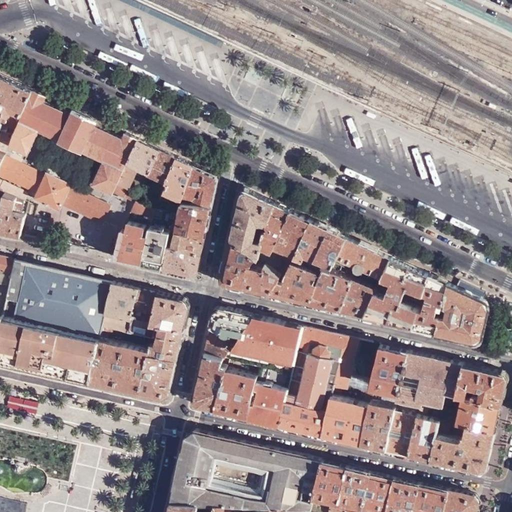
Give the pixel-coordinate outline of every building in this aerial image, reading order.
[(120,0),(221,48),(224,41),(137,0),(120,0)] [(0,109),(21,118),(34,88),(0,72),(0,109)] [(34,88),(21,118),(14,135),(6,152),(22,159),(25,152),(27,153),(38,130),(103,160),(92,183),(113,193),(114,192),(135,202),(135,200),(139,194),(128,188),(117,183),(127,163),(128,161),(139,137),(126,131),(123,139),(95,126),(98,119),(76,108),(72,115),(44,102),(47,95),(34,88)] [(21,118),(0,109),(0,123),(5,125),(6,124),(12,126),(9,133),(14,135),(21,118)] [(0,130),(0,151),(6,153),(6,152),(14,135),(9,133),(0,130)] [(149,171),(160,147),(139,137),(128,161),(141,167),(149,171)] [(167,179),(178,155),(160,147),(149,171),(167,179)] [(183,198),(194,163),(178,155),(167,179),(169,180),(165,190),(183,198)] [(45,176),(4,157),(2,164),(0,167),(0,175),(37,192),(35,197),(60,209),(62,204),(103,223),(111,206),(70,186),(72,184),(47,173),(45,176)] [(137,168),(127,163),(117,183),(128,188),(137,168)] [(215,173),(194,163),(183,198),(182,202),(212,205),(218,179),(215,173)] [(0,186),(0,190),(5,196),(19,199),(20,190),(0,185),(0,186)] [(265,228),(278,201),(250,188),(243,191),(233,235),(252,248),(257,252),(265,228)] [(5,196),(0,218),(0,229),(22,235),(30,201),(19,199),(5,196)] [(135,200),(135,202),(130,211),(151,218),(153,210),(135,200)] [(294,209),(278,201),(265,228),(257,252),(265,257),(294,209)] [(206,234),(212,205),(182,202),(177,223),(172,222),(171,230),(175,229),(179,229),(206,234)] [(314,218),(294,209),(265,257),(284,271),(293,256),(295,251),(314,218)] [(171,230),(172,222),(174,213),(153,210),(151,218),(148,235),(141,262),(162,267),(167,244),(168,244),(169,240),(171,230)] [(332,226),(314,218),(295,251),(309,257),(313,259),(332,226)] [(122,229),(116,256),(141,262),(148,235),(144,234),(146,225),(130,221),(127,230),(122,229)] [(349,235),(332,226),(313,259),(332,267),(334,263),(339,254),(349,235)] [(202,252),(206,234),(179,229),(175,229),(171,230),(169,240),(173,241),(173,245),(202,252)] [(252,248),(233,235),(224,274),(229,282),(245,286),(252,248)] [(394,256),(349,235),(339,254),(356,262),(355,264),(356,266),(359,268),(362,269),(366,266),(377,272),(375,276),(383,280),(384,280),(394,256)] [(198,269),(202,252),(173,245),(173,241),(169,240),(168,244),(167,244),(162,267),(191,274),(198,269)] [(265,257),(257,252),(252,248),(245,286),(272,292),(284,271),(265,257)] [(0,319),(3,320),(4,313),(16,258),(0,254),(0,319)] [(293,256),(284,271),(272,292),(312,301),(332,267),(313,259),(309,257),(306,262),(293,256)] [(399,258),(394,256),(384,280),(383,280),(382,284),(380,287),(368,314),(390,319),(415,325),(421,306),(409,300),(414,287),(426,291),(431,273),(399,258)] [(16,258),(4,313),(102,337),(104,325),(114,281),(16,258)] [(332,267),(312,301),(344,308),(356,277),(332,267)] [(450,282),(431,273),(426,291),(429,293),(424,307),(421,306),(415,325),(438,330),(450,282)] [(356,277),(344,308),(368,314),(380,287),(356,277)] [(458,285),(450,282),(438,330),(476,339),(482,335),(489,305),(485,297),(488,290),(462,278),(458,285)] [(114,281),(104,325),(114,327),(130,330),(133,316),(135,306),(139,286),(114,281)] [(159,291),(139,286),(135,306),(152,310),(150,320),(133,316),(130,330),(143,333),(155,336),(158,322),(153,321),(159,291)] [(185,297),(159,291),(153,321),(158,322),(185,328),(190,304),(185,297)] [(216,311),(213,324),(241,342),(258,314),(223,306),(216,311)] [(102,337),(4,313),(3,320),(0,332),(0,358),(93,378),(102,337)] [(238,348),(297,361),(306,325),(258,314),(241,342),(238,348)] [(185,328),(158,322),(155,336),(151,351),(178,357),(185,328)] [(213,324),(209,341),(235,351),(236,352),(238,348),(241,342),(213,324)] [(104,325),(102,337),(93,378),(118,384),(127,341),(109,336),(109,332),(113,332),(114,327),(104,325)] [(291,386),(282,423),(324,432),(337,383),(349,386),(352,375),(361,337),(306,325),(297,361),(291,386)] [(127,341),(118,384),(143,390),(151,351),(155,336),(143,333),(142,339),(147,340),(146,345),(127,341)] [(209,341),(206,351),(228,358),(232,359),(235,351),(209,341)] [(401,391),(411,349),(382,342),(373,380),(372,384),(401,391)] [(465,361),(411,349),(401,391),(400,397),(422,403),(423,402),(424,398),(446,402),(449,390),(457,392),(465,361)] [(151,351),(143,390),(164,394),(171,391),(178,357),(151,351)] [(199,404),(218,408),(230,366),(231,364),(227,363),(228,358),(206,351),(196,397),(199,404)] [(505,371),(465,361),(457,392),(466,394),(503,403),(509,378),(505,371)] [(230,366),(218,408),(249,415),(259,379),(260,375),(230,366)] [(352,375),(349,386),(370,391),(372,384),(373,380),(352,375)] [(291,386),(259,379),(249,415),(282,423),(291,386)] [(337,383),(324,432),(362,441),(373,397),(375,392),(370,391),(349,386),(337,383)] [(468,421),(497,428),(503,403),(466,394),(459,419),(468,421)] [(373,397),(362,441),(387,447),(397,406),(398,403),(373,397)] [(397,406),(387,447),(410,452),(420,412),(397,406)] [(420,412),(410,452),(432,457),(442,417),(420,412)] [(442,417),(432,457),(483,468),(489,465),(497,428),(468,421),(465,432),(463,434),(450,431),(453,417),(443,415),(442,417)] [(317,495),(326,459),(197,429),(188,434),(172,500),(219,504),(230,505),(248,507),(274,509),(289,511),(303,511),(313,511),(316,502),(317,495)] [(342,501),(351,464),(326,459),(317,495),(342,501)] [(363,511),(365,504),(374,470),(351,464),(342,501),(341,507),(359,511),(363,511)] [(388,510),(397,475),(374,470),(365,504),(388,510)] [(415,511),(422,481),(397,475),(388,510),(398,511),(415,511)] [(445,511),(450,488),(422,481),(415,511),(445,511)] [(478,511),(481,500),(477,494),(450,488),(445,511),(478,511)] [(217,511),(219,504),(172,500),(169,511),(217,511)] [(332,511),(334,506),(316,502),(313,511),(332,511)]
